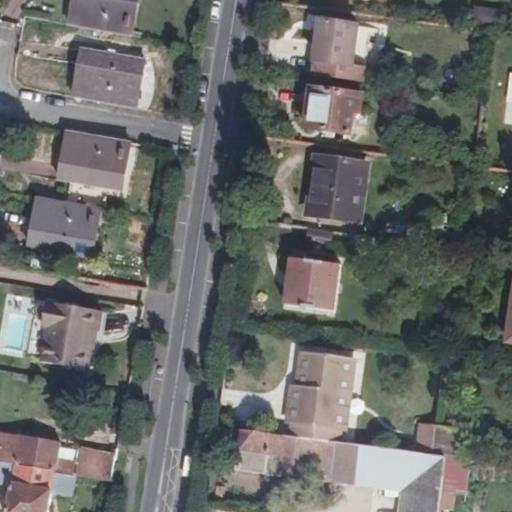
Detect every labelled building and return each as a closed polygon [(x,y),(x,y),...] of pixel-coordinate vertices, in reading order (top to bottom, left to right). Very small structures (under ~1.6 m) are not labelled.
[(75,0),(71,25),(133,37),(140,0),(75,0)] [(492,32),(503,34),(505,16),(482,13),(480,31),(492,32)] [(315,76),(365,83),(373,27),(324,22),(315,76)] [(75,97),(139,110),(147,63),(84,49),(75,97)] [(364,95),(314,89),(309,128),(352,134),(356,111),(362,111),(364,95)] [(124,190),(132,144),(68,132),(59,179),(124,190)] [(360,224),(368,164),(322,158),(313,217),(360,224)] [(94,257),(102,210),(39,198),(30,245),(94,257)] [(447,249),(456,249),(458,227),(427,223),(425,246),(447,249)] [(336,250),(339,235),(316,232),(314,247),(336,250)] [(285,308),(338,314),(344,268),(312,265),(312,256),(293,254),(285,308)] [(99,330),(103,311),(53,302),(42,360),(87,369),(95,329),(99,330)] [(343,431),(351,362),(304,355),(300,388),(295,388),(290,425),(343,431)] [(436,427),(436,426),(422,425),(419,445),(433,445),(436,427)] [(464,431),(436,427),(433,445),(432,456),(446,458),(460,460),(464,431)] [(329,443),(246,432),(240,472),(282,477),(283,464),(325,468),(329,443)] [(2,433),(0,441),(0,462),(18,466),(59,473),(65,474),(66,463),(61,462),(63,445),(2,433)] [(282,477),(407,494),(408,483),(364,477),(368,448),(329,443),(325,468),(283,464),(282,477)] [(433,445),(419,445),(418,454),(432,456),(433,445)] [(438,511),(446,458),(432,456),(418,454),(368,448),(364,477),(408,483),(407,494),(404,511),(438,511)] [(79,477),(114,483),(118,458),(84,451),(79,477)] [(51,511),(59,473),(18,466),(9,511),(51,511)]
